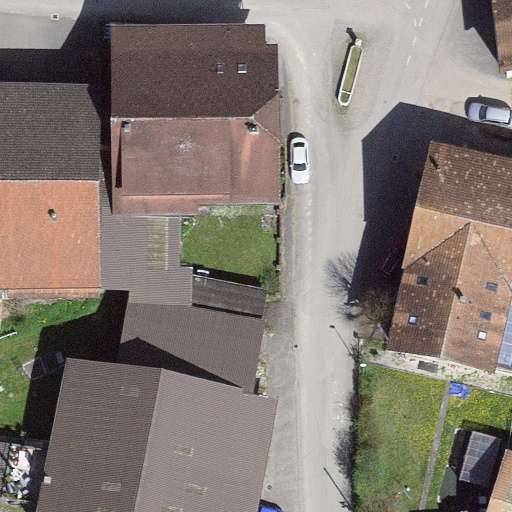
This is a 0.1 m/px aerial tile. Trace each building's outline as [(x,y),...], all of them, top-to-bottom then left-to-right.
[(511,0),(498,0),(507,77),(511,76),(511,0)] [(99,154),(99,201),(264,199),(263,141),(277,141),(276,100),(262,99),(262,57),(121,59),(122,154),(99,154)] [(99,201),(99,154),(100,100),(0,99),(0,288),(99,289),(99,201)] [(439,159),(398,353),(511,375),(511,192),(485,187),(489,171),(439,159)] [(261,293),(191,280),(185,313),(255,325),(261,293)] [(12,450),(5,493),(4,499),(47,507),(45,511),(226,511),(259,326),(255,325),(185,313),(133,303),(120,377),(74,369),(57,457),(13,448),(12,450)] [(0,492),(5,493),(12,450),(0,448),(0,492)] [(511,511),(511,465),(507,464),(492,511),(511,511)]
